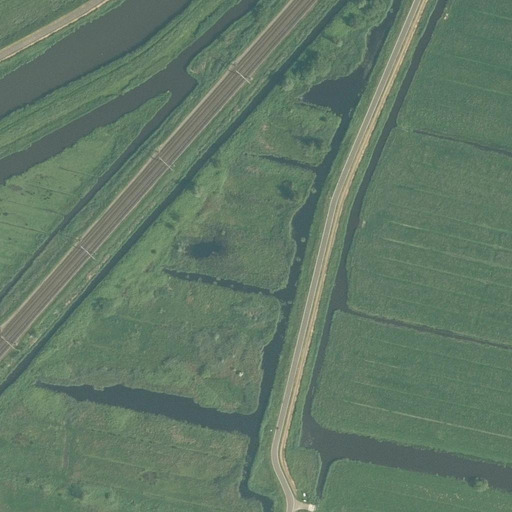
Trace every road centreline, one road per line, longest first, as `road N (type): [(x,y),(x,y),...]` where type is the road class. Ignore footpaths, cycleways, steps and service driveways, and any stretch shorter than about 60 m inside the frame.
road 1 (unknown): [(297,511),(301,500),(284,454),(341,199),(427,0)]
road 2 (track): [(511,511),(392,481),(326,511),(289,502)]
road 3 (track): [(172,511),(0,475)]
